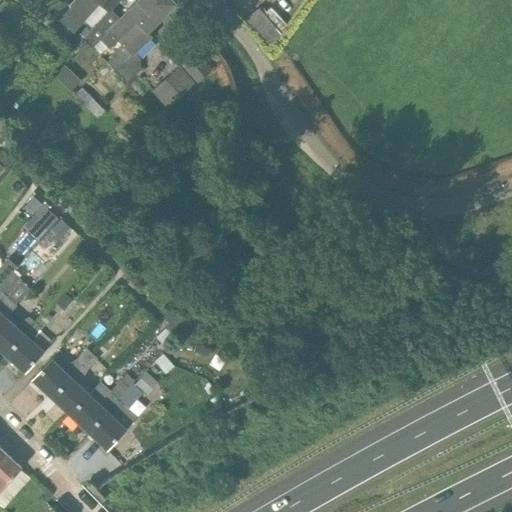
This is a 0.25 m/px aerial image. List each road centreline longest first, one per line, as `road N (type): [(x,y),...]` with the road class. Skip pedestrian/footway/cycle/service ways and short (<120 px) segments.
road 1 (unclassified): [(511,187),(459,205),(416,208),(374,196),(335,171),(266,73)]
road 2 (motorway): [(511,389),(283,511)]
